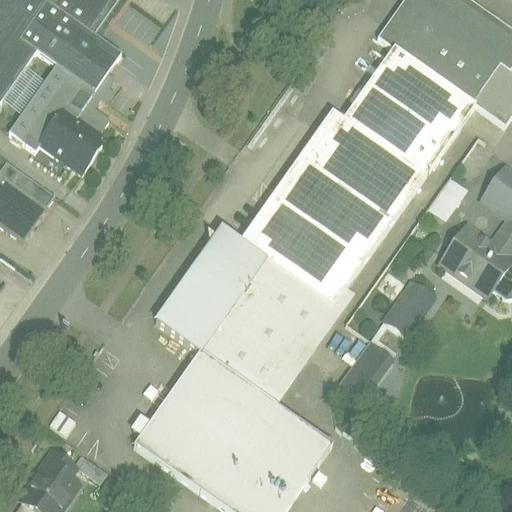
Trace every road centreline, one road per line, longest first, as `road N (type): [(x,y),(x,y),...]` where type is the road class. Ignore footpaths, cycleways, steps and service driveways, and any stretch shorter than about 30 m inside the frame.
road 1 (unclassified): [(0,363),(119,195),(182,72),(205,0)]
road 2 (unknown): [(197,511),(92,436),(86,392),(111,340)]
